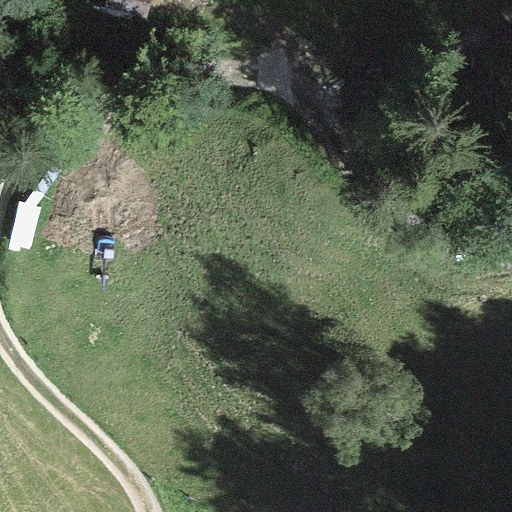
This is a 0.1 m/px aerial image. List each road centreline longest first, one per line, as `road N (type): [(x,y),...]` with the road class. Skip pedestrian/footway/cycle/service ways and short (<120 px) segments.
road 1 (track): [(0,191),(51,143),(134,103),(211,77),(256,72),(303,97),(381,210),(423,237),(511,261)]
road 2 (track): [(147,511),(123,466),(0,335)]
